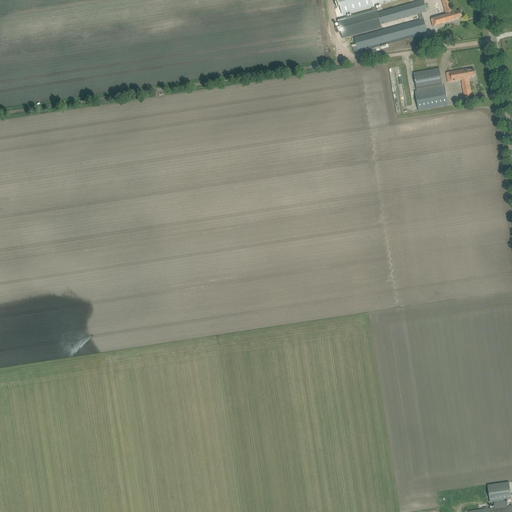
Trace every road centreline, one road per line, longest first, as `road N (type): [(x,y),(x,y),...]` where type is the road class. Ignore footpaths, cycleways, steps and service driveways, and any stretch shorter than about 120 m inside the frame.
road 1 (track): [(495,40),(0,113)]
road 2 (tertiary): [(511,149),(482,0)]
